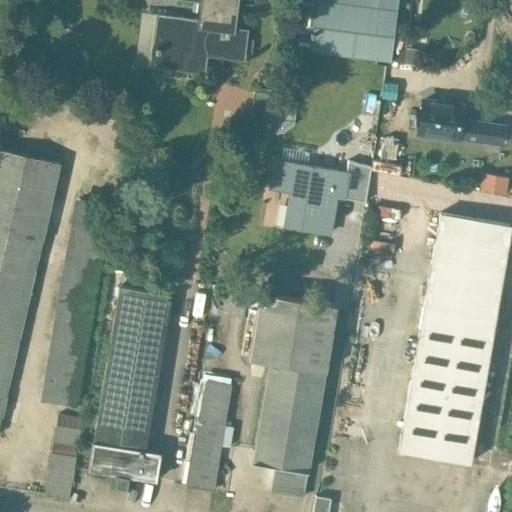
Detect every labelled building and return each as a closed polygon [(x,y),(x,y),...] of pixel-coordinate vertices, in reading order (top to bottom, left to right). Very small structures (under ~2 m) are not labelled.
[(201,0),(200,19),(199,27),(227,31),(227,28),(230,0),(201,0)] [(398,0),(301,0),(295,48),(390,60),(395,27),(398,0)] [(200,19),(161,14),(155,62),(202,68),(204,52),(242,57),(246,31),(227,28),(227,31),(199,27),(200,19)] [(407,28),(395,27),(390,60),(404,62),(405,47),(407,28)] [(417,49),(405,47),(404,62),(415,63),(417,49)] [(279,97),(253,95),(251,129),(275,131),(279,97)] [(460,105),(422,100),(418,132),(456,138),(456,136),(458,120),(460,105)] [(498,125),(458,120),(456,136),(496,142),(498,125)] [(299,158),(300,147),(282,145),(280,156),(299,158)] [(59,162),(0,148),(0,168),(55,182),(59,162)] [(346,171),(274,159),(269,185),(291,189),(285,225),(329,232),(335,196),(342,197),(346,171)] [(371,166),(348,159),(346,171),(342,197),(365,201),(371,166)] [(0,414),(55,182),(0,168),(0,414)] [(110,205),(80,199),(46,393),(75,398),(110,205)] [(511,225),(438,212),(397,450),(470,462),(511,225)] [(170,293),(119,285),(92,440),(143,449),(170,293)] [(259,292),(245,289),(241,308),(256,310),(259,292)] [(334,304),(259,292),(256,310),(248,358),(268,361),(251,461),(274,465),(306,470),(334,304)] [(229,384),(204,380),(197,419),(223,424),(229,384)] [(82,418),(58,414),(51,453),(75,457),(82,418)] [(223,424),(197,419),(186,487),(211,491),(223,424)] [(143,449),(92,440),(88,468),(115,473),(113,485),(126,487),(128,475),(156,480),(160,451),(143,449)] [(75,457),(51,453),(44,493),(68,498),(75,457)] [(306,470),(274,465),(270,491),(302,496),(306,470)] [(503,511),(509,478),(459,469),(452,511),(503,511)] [(328,511),(330,498),(315,495),(312,511),(328,511)]
